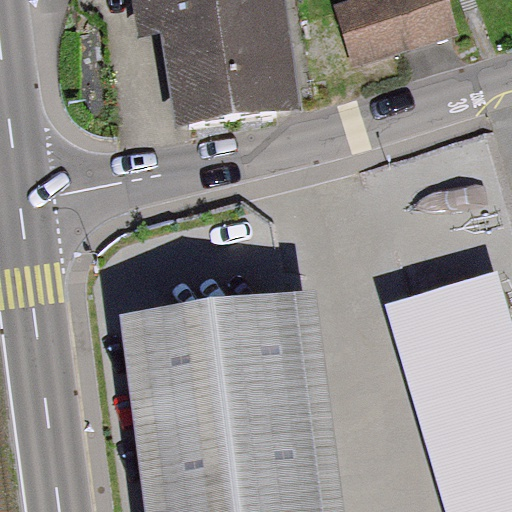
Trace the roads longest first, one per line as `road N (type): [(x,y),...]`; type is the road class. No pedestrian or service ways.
road 1 (residential): [(21,199),(216,164),(511,79)]
road 2 (primary): [(21,199),(63,511)]
road 3 (primary): [(0,37),(21,199)]
